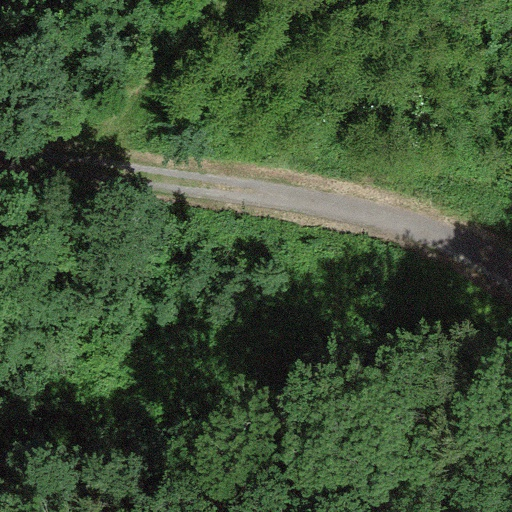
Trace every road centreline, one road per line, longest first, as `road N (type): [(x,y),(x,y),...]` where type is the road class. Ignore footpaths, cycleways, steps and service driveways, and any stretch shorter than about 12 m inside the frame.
road 1 (track): [(0,180),(450,255),(511,280)]
road 2 (track): [(76,191),(233,0)]
